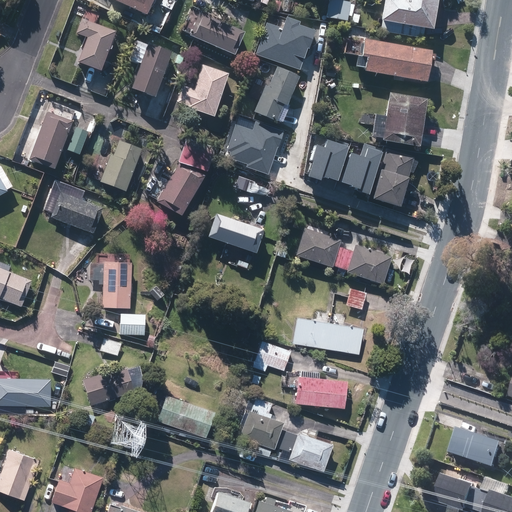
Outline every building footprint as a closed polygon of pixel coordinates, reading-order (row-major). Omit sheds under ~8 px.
[(113,0),(144,15),(151,0),(113,0)] [(352,2),(340,0),(330,0),(327,17),(348,21),(352,2)] [(386,0),(383,19),(433,28),(438,0),(386,0)] [(199,15),(187,38),(230,58),(241,35),(199,15)] [(268,23),(257,55),(300,70),(314,30),(299,25),(300,22),(287,18),(284,28),(268,23)] [(97,74),(113,35),(80,21),(74,35),(86,40),(76,65),(97,74)] [(366,57),(364,71),(429,80),(434,49),(365,39),(363,57),(366,57)] [(129,91),(151,100),(170,55),(147,46),(129,91)] [(210,120),(226,76),(201,67),(191,93),(181,90),(175,105),(186,109),(185,111),(210,120)] [(283,108),(296,80),(275,70),(266,90),(264,89),(252,114),(273,124),(281,107),(283,108)] [(387,96),(379,143),(414,149),(423,102),(387,96)] [(28,160),(53,169),(71,122),(47,112),(28,160)] [(231,152),(228,161),(269,174),(283,131),(256,122),(253,131),(236,125),(228,151),(231,152)] [(88,133),(76,128),(68,149),(80,154),(88,133)] [(184,137),(175,163),(177,164),(204,173),(213,146),(184,137)] [(314,161),(309,176),(322,180),(323,175),(339,180),(349,147),(327,140),(325,147),(318,144),(313,160),(314,161)] [(99,185),(123,194),(139,152),(118,144),(112,159),(109,158),(99,185)] [(352,153),(342,181),(353,185),(352,188),(369,193),(383,151),(364,145),(361,156),(352,153)] [(369,201),(396,210),(412,160),(385,151),(369,201)] [(154,203),(178,217),(204,173),(177,164),(154,203)] [(60,194),(49,219),(90,235),(100,210),(60,194)] [(212,215),(204,237),(252,254),(260,231),(261,227),(240,220),(239,224),(212,215)] [(304,225),(295,252),(332,264),(333,261),(347,266),(346,268),(382,280),(391,253),(355,241),(354,247),(339,242),(341,237),(304,225)] [(128,309),(129,265),(102,265),(101,309),(128,309)] [(29,282),(0,269),(0,300),(19,308),(29,282)] [(364,295),(350,290),(345,306),(360,310),(364,295)] [(120,316),(119,336),(141,337),(142,317),(120,316)] [(295,321),(291,345),(356,356),(360,332),(295,321)] [(101,338),(97,351),(116,356),(120,343),(101,338)] [(288,352),(260,344),(253,367),(263,371),(265,366),(282,372),(288,352)] [(81,381),(89,407),(132,394),(125,371),(109,376),(108,373),(81,381)] [(0,380),(0,406),(49,407),(49,381),(0,380)] [(296,380),(293,405),(341,410),(344,384),(296,380)] [(164,399),(156,422),(203,439),(211,415),(164,399)] [(247,414),(238,439),(271,451),(280,426),(247,414)] [(458,430),(449,453),(493,469),(501,446),(458,430)] [(296,437),(288,461),(320,473),(329,448),(296,437)] [(0,475),(0,493),(23,502),(37,462),(9,452),(0,475)] [(68,511),(90,511),(101,479),(74,470),(69,485),(58,481),(50,504),(69,510),(68,511)] [(474,486),(442,476),(433,501),(464,511),(466,508),(476,511),(511,511),(511,499),(491,492),(490,494),(473,488),(474,486)] [(217,495),(210,511),(243,511),(246,505),(217,495)] [(257,503),(254,511),(284,511),(271,507),(272,502),(264,499),(262,504),(257,503)]
